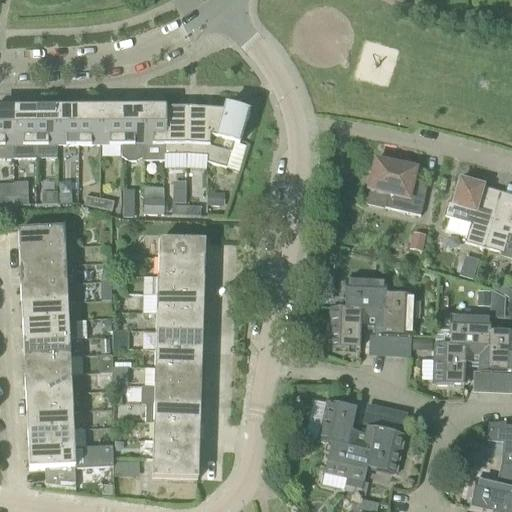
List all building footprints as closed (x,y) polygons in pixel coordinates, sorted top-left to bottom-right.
[(224,109),(223,114),(210,113),(208,148),(206,149),(206,158),(206,165),(212,167),(226,170),(233,145),(238,147),(247,116),(224,109)] [(142,111),(121,112),(121,148),(121,160),(122,160),(128,164),(135,164),(141,160),(142,160),(143,160),(142,111)] [(163,157),(164,111),(142,111),(143,160),(142,160),(142,164),(163,163),(163,157)] [(163,157),(185,157),(186,111),(164,111),(163,157)] [(208,148),(210,113),(204,112),(186,111),(185,157),(202,158),(206,158),(206,149),(208,148)] [(0,112),(0,148),(13,148),(13,112),(0,112)] [(13,161),(35,161),(34,112),(13,112),(13,148),(13,161)] [(56,161),(56,148),(56,112),(34,112),(35,161),(56,161)] [(56,112),(56,148),(78,148),(78,112),(56,112)] [(99,112),(78,112),(78,148),(99,148),(99,112)] [(121,112),(99,112),(99,148),(121,148),(121,112)] [(0,183),(12,183),(12,160),(0,160),(0,183)] [(374,163),(368,193),(365,206),(420,219),(427,188),(412,185),(415,172),(374,163)] [(444,235),(466,240),(464,245),(484,251),(498,202),(480,197),(482,189),(459,183),(452,207),(448,205),(444,218),(449,220),(444,235)] [(225,196),(208,194),(207,207),(224,209),(225,196)] [(41,207),(57,207),(56,197),(56,195),(41,195),(41,207)] [(71,197),(56,197),(57,207),(71,206),(71,197)] [(28,198),(13,199),(13,209),(28,208),(28,198)] [(0,209),(13,209),(13,199),(0,199),(0,209)] [(97,211),(99,202),(85,199),(83,209),(97,211)] [(143,201),(143,217),(156,217),(163,218),(163,202),(143,201)] [(99,202),(97,211),(111,214),(113,205),(99,202)] [(484,251),(500,255),(499,259),(511,262),(511,206),(498,202),(484,251)] [(122,205),(122,220),(133,221),(133,206),(122,205)] [(185,218),(185,209),(171,208),(171,218),(185,218)] [(185,209),(185,218),(200,219),(200,209),(185,209)] [(63,232),(17,234),(18,253),(64,251),(63,232)] [(99,235),(100,250),(109,249),(109,234),(99,235)] [(422,254),(425,238),(413,235),(409,251),(422,254)] [(203,263),(204,245),(158,243),(158,263),(203,263)] [(19,271),(64,269),(64,251),(18,253),(19,271)] [(157,281),(203,282),(203,263),(158,263),(157,281)] [(100,277),(110,277),(110,267),(100,267),(100,277)] [(475,271),(462,267),(458,280),(472,284),(475,271)] [(20,290),(65,288),(64,269),(19,271),(20,290)] [(123,293),(124,281),(112,280),(111,292),(123,293)] [(202,300),(203,282),(157,281),(157,299),(202,300)] [(385,284),(345,282),(343,312),(368,313),(367,321),(383,322),(384,297),(385,284)] [(20,308),(66,306),(80,305),(79,286),(65,288),(20,290),(20,308)] [(498,287),(495,294),(503,298),(506,290),(498,287)] [(333,291),(320,291),(316,302),(333,303),(333,291)] [(490,293),(490,305),(504,306),(505,300),(490,293)] [(477,294),(477,309),(489,309),(489,294),(477,294)] [(374,337),(412,339),(413,299),(384,297),(383,322),(367,321),(367,333),(374,333),(374,337)] [(202,320),(202,300),(157,299),(156,319),(202,320)] [(67,324),(66,306),(20,308),(21,326),(67,324)] [(472,320),(474,310),(455,307),(454,317),(472,320)] [(368,313),(343,312),(330,311),(328,351),(359,352),(360,333),(367,333),(367,321),(368,313)] [(156,319),(155,336),(201,336),(202,320),(156,319)] [(448,319),(447,348),(472,349),(471,357),(488,358),(489,334),(490,321),(448,319)] [(22,344),(68,342),(67,324),(21,326),(22,344)] [(478,374),(511,375),(511,334),(489,334),(488,358),(471,357),(471,366),(464,365),(464,369),(478,369),(478,374)] [(155,354),(201,355),(201,336),(155,336),(155,354)] [(413,341),(412,352),(431,353),(432,342),(413,341)] [(23,363),(69,361),(68,342),(22,344),(23,363)] [(100,356),(109,356),(109,342),(100,343),(100,356)] [(432,388),(463,389),(464,369),(464,365),(471,366),(471,357),(472,349),(447,348),(434,348),(432,388)] [(154,372),(200,373),(201,355),(155,354),(154,372)] [(112,358),(99,358),(100,375),(112,375),(112,358)] [(24,381),(70,379),(69,361),(23,363),(24,381)] [(154,372),(154,390),(199,391),(200,373),(154,372)] [(25,399),(70,397),(70,379),(24,381),(25,399)] [(126,388),(127,380),(112,380),(112,388),(126,388)] [(121,407),(122,391),(114,390),(113,406),(121,407)] [(199,409),(199,391),(154,390),(153,409),(199,409)] [(26,417),(71,416),(70,397),(25,399),(26,417)] [(355,411),(325,405),(317,444),(330,447),(354,452),(356,444),(358,433),(351,431),(355,411)] [(199,409),(153,409),(153,426),(198,427),(199,409)] [(72,433),(71,416),(26,417),(26,435),(72,433)] [(301,426),(290,423),(286,435),(298,438),(301,426)] [(152,444),(198,445),(198,427),(153,426),(152,444)] [(511,500),(511,429),(501,428),(501,466),(496,486),(476,482),(469,511),(470,511),(509,511),(511,503),(511,500)] [(365,471),(395,477),(403,438),(366,430),(365,434),(358,433),(356,444),(371,447),(365,471)] [(73,452),(72,433),(26,435),(27,455),(73,452)] [(152,463),(197,463),(198,445),(152,444),(152,463)] [(371,447),(356,444),(354,452),(330,447),(321,488),(360,497),(362,484),(365,471),(371,447)] [(123,450),(123,445),(114,445),(114,454),(119,454),(123,450)] [(83,452),(73,452),(27,455),(28,472),(44,471),(45,487),(75,491),(74,470),(83,469),(83,452)] [(151,481),(197,483),(197,463),(152,463),(151,481)] [(129,479),(129,465),(119,465),(119,479),(129,479)] [(148,496),(195,497),(195,483),(148,482),(148,496)] [(363,501),(367,485),(362,484),(360,497),(359,500),(363,501)] [(102,498),(111,498),(111,488),(102,488),(102,498)]
